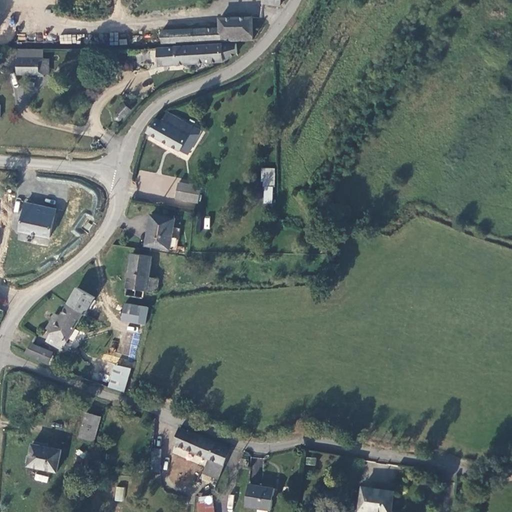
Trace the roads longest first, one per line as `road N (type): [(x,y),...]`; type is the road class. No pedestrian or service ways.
road 1 (unclassified): [(478,471),(303,438),(259,447),(0,356)]
road 2 (unclassified): [(123,169),(143,118),(227,73),(275,32),(297,0)]
road 3 (unclassified): [(0,347),(21,309),(103,238),(123,169)]
road 4 (unclassified): [(123,169),(0,162)]
